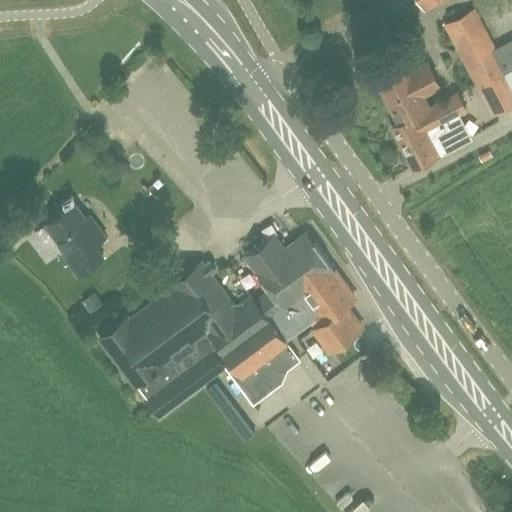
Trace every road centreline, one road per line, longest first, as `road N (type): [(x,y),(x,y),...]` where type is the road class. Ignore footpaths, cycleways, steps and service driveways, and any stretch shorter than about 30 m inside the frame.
road 1 (primary): [(511,442),(326,193)]
road 2 (unclassified): [(511,381),(355,172)]
road 3 (unclassified): [(355,172),(282,69),(253,90)]
road 4 (primary): [(151,0),(253,90)]
road 5 (primary): [(326,193),(253,90)]
